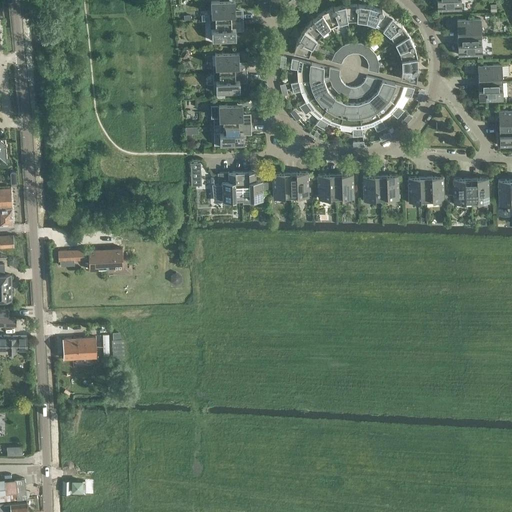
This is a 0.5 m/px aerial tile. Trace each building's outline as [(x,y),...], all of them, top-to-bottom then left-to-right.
[(215,13),(215,20),(243,19),(243,12),(235,12),(234,0),(229,0),(211,1),(211,13),(215,13)] [(437,0),(437,9),(461,8),(461,0),(437,0)] [(357,2),(345,3),(347,19),(357,19),(366,20),(370,4),(357,2)] [(333,6),(322,12),(330,25),(338,21),(347,19),(345,3),(333,6)] [(370,4),(366,20),(375,23),(383,27),(392,14),(381,8),(370,4)] [(277,13),(280,10),(279,10),(270,7),(270,11),(270,12),(270,13),(271,13),(271,14),(272,14),(273,15),(274,15),(275,15),(276,14),(277,14),(277,13)] [(312,19),(304,28),(317,38),(323,31),(330,25),(322,12),(312,19)] [(383,27),(381,30),(383,34),(386,39),(392,43),(395,41),(409,33),(401,23),(392,14),(383,27)] [(457,19),(457,31),(458,37),(482,36),(481,18),(457,19)] [(243,19),(215,20),(216,28),(212,28),(212,40),(236,40),(236,27),(244,27),(243,19)] [(297,39),(293,51),(309,55),(312,46),(317,38),(304,28),(297,39)] [(409,33),(395,41),(399,49),(401,58),(417,56),(414,44),(409,33)] [(482,36),(458,37),(458,54),(482,53),(482,36)] [(351,41),(342,45),(348,54),(353,52),(351,41)] [(360,42),(351,41),(353,52),(358,52),(360,42)] [(360,42),(358,52),(363,55),(369,46),(360,42)] [(342,45),(335,51),(344,57),(348,54),(342,45)] [(369,46),(363,55),(366,58),(376,53),(369,46)] [(335,51),(331,60),(341,63),(344,57),(335,51)] [(219,65),(219,72),(247,71),(247,64),(239,64),(239,52),(215,53),(215,65),(219,65)] [(376,53),(366,58),(368,63),(379,62),(376,53)] [(402,68),(401,77),(416,81),(418,68),(417,56),(401,58),(402,68)] [(324,65),(292,57),(290,68),(298,69),(298,70),(299,81),(324,77),(324,65)] [(379,62),(368,63),(368,69),(378,72),(379,62)] [(478,65),(478,76),(478,82),(502,81),(502,64),(478,65)] [(329,66),(329,76),(340,75),(340,69),(329,66)] [(219,72),(219,80),(216,80),(216,92),(240,92),(240,79),(247,79),(247,71),(219,72)] [(341,80),(340,75),(329,76),(332,85),(341,80)] [(366,75),(364,81),(373,87),(377,78),(366,75)] [(299,81),(290,82),(293,92),(300,90),(301,92),(305,101),(306,101),(327,88),(324,77),(299,81)] [(382,79),(377,90),(398,105),(403,96),(404,95),(411,97),(414,87),(382,79)] [(341,80),(332,85),(339,92),(345,84),(341,80)] [(364,81),(360,84),(366,93),(373,87),(364,81)] [(502,81),(478,82),(479,100),(503,99),(502,81)] [(345,84),(339,92),(347,96),(350,86),(345,84)] [(360,84),(355,86),(357,97),(366,93),(360,84)] [(350,86),(347,96),(357,97),(355,86),(350,86)] [(305,101),(299,105),(305,114),(311,109),(312,110),(320,117),(335,97),(327,88),(306,101),(305,101)] [(377,90),(368,98),(382,120),(391,113),(392,112),(397,117),(404,110),(398,105),(377,90)] [(320,117),(315,123),(325,129),(328,122),(330,123),(340,127),(346,101),(335,97),(320,117)] [(368,98),(358,102),(362,127),(372,125),(373,124),(376,131),(386,126),(382,120),(368,98)] [(346,101),(340,127),(351,128),(352,128),(352,136),(363,135),(362,127),(358,102),(346,101)] [(217,105),(211,105),(211,118),(220,117),(220,124),(251,123),(251,116),(243,116),(243,109),(242,108),(241,106),(239,106),(237,107),(236,108),(236,110),(234,110),(233,104),(217,105)] [(511,109),(499,110),(499,121),(499,127),(511,126),(511,109)] [(293,115),(297,120),(301,117),(297,112),(293,115)] [(401,121),(405,125),(409,120),(405,116),(401,121)] [(220,132),(214,132),(214,144),(220,144),(235,144),(235,138),(237,138),(237,140),(239,141),(240,141),(242,141),(243,139),(244,138),(244,131),(251,131),(251,123),(220,124),(220,132)] [(511,126),(499,127),(500,145),(511,144),(511,126)] [(220,183),(212,183),(212,184),(213,184),(214,200),(222,200),(236,199),(236,195),(243,195),(242,176),(242,171),(233,171),(233,175),(229,175),(229,172),(228,172),(219,172),(220,183)] [(251,171),(242,171),(242,176),(243,195),(243,196),(249,195),(250,199),(263,198),(263,188),(268,187),(268,181),(263,181),(262,179),(256,179),(255,174),(251,174),(251,171)] [(308,171),(290,172),(291,196),(309,195),(308,171)] [(273,176),(269,176),(269,187),(273,187),(274,197),(291,196),(290,172),(273,173),(273,176)] [(336,197),(335,173),(318,174),(319,198),(336,197)] [(353,173),(335,173),(336,197),(354,197),(353,173)] [(398,174),(380,175),(381,199),(399,198),(398,174)] [(381,199),(380,175),(363,175),(364,199),(381,199)] [(425,176),(408,177),(409,201),(426,200),(425,176)] [(443,176),(425,176),(426,200),(444,199),(443,176)] [(471,201),(470,177),(453,178),(454,202),(471,201)] [(488,177),(470,177),(471,201),(489,201),(488,177)] [(511,202),(511,178),(498,179),(499,203),(511,202)] [(0,224),(13,224),(12,207),(11,187),(0,187),(0,224)] [(140,231),(129,232),(129,241),(140,241),(140,231)] [(0,235),(0,247),(14,246),(13,234),(0,235)] [(89,259),(89,262),(89,269),(123,267),(123,247),(88,249),(89,259)] [(89,259),(88,249),(58,250),(58,261),(60,261),(61,265),(75,265),(74,260),(89,259)] [(0,299),(11,299),(10,274),(5,274),(5,263),(0,263),(0,299)] [(176,272),(171,275),(171,282),(176,285),(182,281),(182,275),(176,272)] [(0,317),(8,317),(9,310),(0,309),(0,317)] [(8,317),(0,317),(0,326),(16,327),(16,317),(8,317)] [(113,349),(122,348),(122,331),(113,331),(113,349)] [(0,335),(0,349),(27,350),(27,335),(0,335)] [(95,336),(63,338),(64,358),(96,357),(95,336)] [(22,446),(11,446),(11,454),(22,454),(22,446)] [(0,501),(17,500),(17,499),(27,498),(24,478),(15,479),(5,480),(4,479),(0,479),(0,501)] [(85,481),(70,480),(70,493),(85,494),(85,481)] [(0,510),(3,510),(3,511),(28,511),(27,502),(4,504),(4,502),(0,502),(0,510)]
